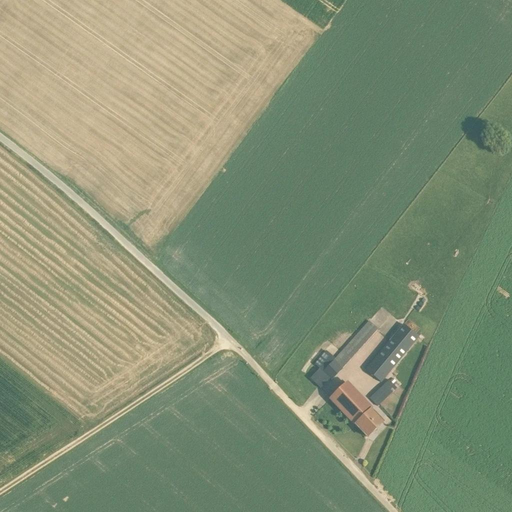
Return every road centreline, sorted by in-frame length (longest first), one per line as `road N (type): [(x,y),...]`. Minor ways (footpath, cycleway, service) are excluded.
road 1 (unclassified): [(393,511),(204,316),(0,138)]
road 2 (track): [(228,339),(0,497)]
